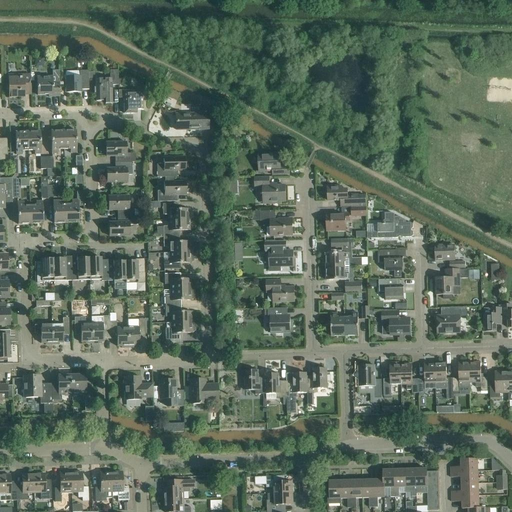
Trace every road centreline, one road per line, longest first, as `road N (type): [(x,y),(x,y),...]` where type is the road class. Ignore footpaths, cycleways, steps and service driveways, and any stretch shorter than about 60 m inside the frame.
road 1 (residential): [(102,363),(38,359),(27,348),(23,250),(34,239),(84,238),(92,228),(89,112)]
road 2 (residential): [(210,355),(206,158),(190,143),(139,133)]
road 3 (residential): [(313,352),(306,167)]
road 4 (residential): [(511,461),(479,440),(346,446)]
road 5 (unclassified): [(140,464),(307,459)]
